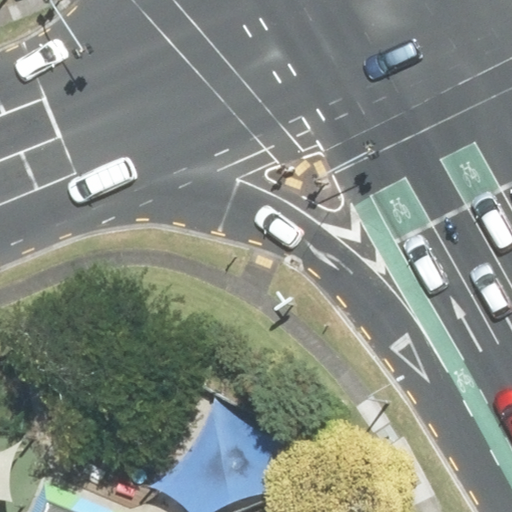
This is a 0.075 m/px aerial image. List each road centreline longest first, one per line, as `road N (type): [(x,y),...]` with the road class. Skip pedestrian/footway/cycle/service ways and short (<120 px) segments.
road 1 (primary): [(511,392),(347,263),(278,223),(162,188),(0,174)]
road 2 (secondary): [(0,135),(321,0)]
road 3 (primary): [(404,0),(511,187)]
